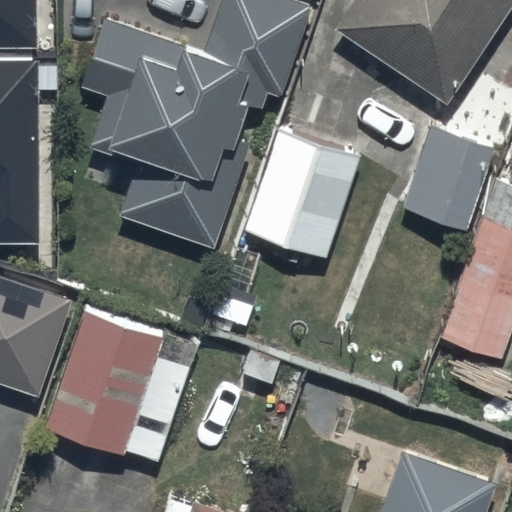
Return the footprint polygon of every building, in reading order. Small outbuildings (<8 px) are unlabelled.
[(0,0),(0,49),(38,49),(37,0),(0,0)] [(316,4),(305,0),(223,0),(206,50),(105,16),(82,85),(110,94),(92,147),(138,163),(121,215),(216,246),(252,140),(238,135),(249,104),(267,110),(273,92),(285,96),(316,4)] [(511,7),(511,0),(356,0),(335,32),(447,106),(511,7)] [(40,62),(0,62),(0,244),(42,244),(40,62)] [(496,149),(430,128),(403,210),(470,232),(496,149)] [(361,158),(279,130),(245,233),(327,260),(361,158)] [(511,343),(511,186),(497,182),(444,343),(505,364),(511,343)] [(0,382),(40,397),(72,301),(0,276),(0,382)] [(199,341),(82,300),(40,420),(158,459),(199,341)] [(483,511),(494,482),(401,451),(380,511),(483,511)]
